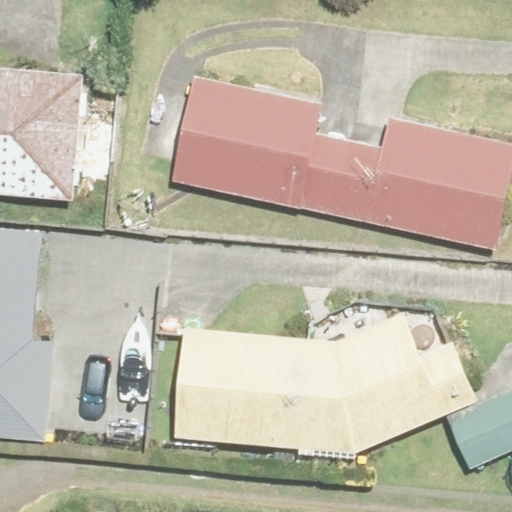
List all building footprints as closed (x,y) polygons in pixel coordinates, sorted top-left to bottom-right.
[(95,74),(0,66),(0,195),(85,202),(95,74)] [(327,109),(165,75),(144,177),(507,252),(511,229),(511,147),(399,124),(395,144),(323,129),(327,109)] [(50,240),(0,235),(0,437),(54,441),(62,348),(42,347),(50,240)] [(483,401),(462,342),(426,357),(411,318),(341,345),(194,333),(186,440),(355,454),(483,401)] [(511,458),(511,400),(455,424),(475,473),(511,458)] [(204,511),(205,504),(103,500),(102,511),(204,511)]
